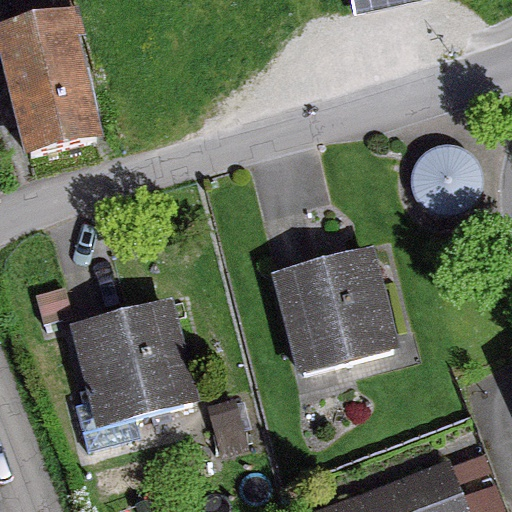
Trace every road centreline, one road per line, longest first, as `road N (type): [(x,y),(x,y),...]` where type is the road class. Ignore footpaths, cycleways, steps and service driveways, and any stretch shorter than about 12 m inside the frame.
road 1 (residential): [(0,232),(97,192),(511,63)]
road 2 (residential): [(0,396),(42,511)]
